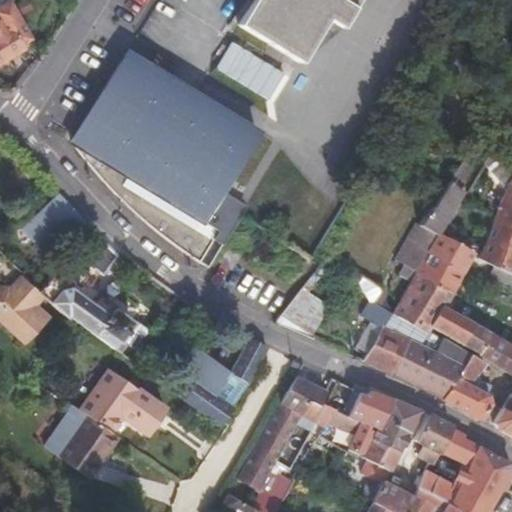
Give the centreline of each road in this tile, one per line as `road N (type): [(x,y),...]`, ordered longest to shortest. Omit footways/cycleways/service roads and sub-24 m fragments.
road 1 (residential): [(15,123),(158,271),(511,457)]
road 2 (residential): [(15,123),(93,0)]
